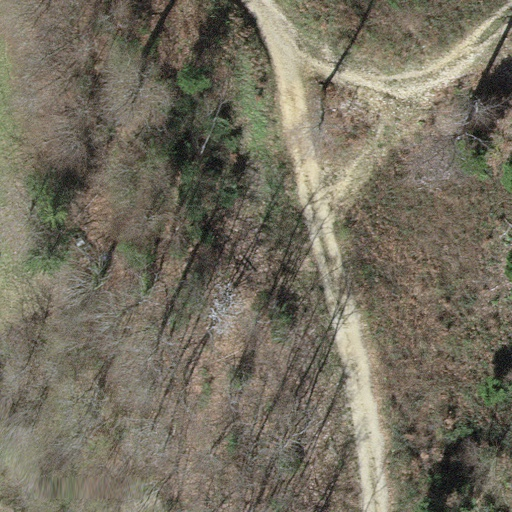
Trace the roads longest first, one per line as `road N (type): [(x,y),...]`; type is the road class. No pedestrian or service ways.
road 1 (track): [(370,511),(361,375),(285,44),(248,0)]
road 2 (track): [(285,44),(364,79),(408,78),(445,63),(511,15)]
